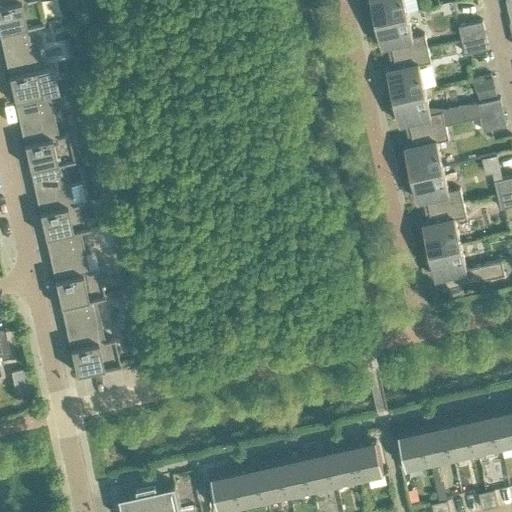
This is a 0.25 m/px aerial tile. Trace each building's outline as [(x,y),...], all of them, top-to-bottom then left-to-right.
[(0,0),(0,28),(32,21),(42,19),(37,0),(0,0)] [(370,0),(375,17),(407,9),(404,0),(370,0)] [(390,41),(393,53),(428,45),(425,31),(413,34),(407,9),(375,17),(381,44),(382,43),(390,41)] [(458,23),(462,37),(485,31),(482,18),(458,23)] [(0,40),(13,98),(48,90),(57,88),(51,62),(42,65),(32,21),(0,28),(0,40)] [(485,31),(462,37),(465,51),(489,45),(485,31)] [(386,67),(392,94),(425,86),(419,62),(431,59),(428,45),(393,53),(396,65),(387,67),(386,67)] [(77,81),(75,70),(67,72),(70,83),(77,81)] [(481,78),(485,95),(496,92),(493,76),(481,78)] [(411,130),(445,122),(480,114),(476,100),(430,111),(425,86),(392,94),(399,121),(400,121),(399,120),(408,118),(411,130)] [(13,98),(28,166),(63,158),(72,156),(67,131),(57,133),(48,90),(13,98)] [(476,100),(480,114),(503,109),(500,95),(476,100)] [(503,109),(480,114),(483,128),(507,123),(503,109)] [(404,144),(410,171),(443,164),(437,139),(449,136),(445,122),(411,130),(414,142),(405,144),(404,144)] [(81,178),(76,155),(72,156),(63,158),(68,181),(81,178)] [(44,234),(78,226),(88,224),(82,199),(73,201),(63,158),(28,166),(44,234)] [(426,195),(429,207),(463,199),(460,185),(448,188),(443,164),(410,171),(417,198),(417,197),(426,195)] [(511,173),(494,177),(497,191),(511,187),(511,173)] [(511,187),(497,191),(501,205),(511,202),(511,187)] [(422,221),(428,248),(460,241),(455,216),(466,213),(463,199),(429,207),(432,219),(423,221),(422,221)] [(59,302),(94,295),(103,293),(98,267),(88,269),(78,226),(44,234),(59,302)] [(460,241),(428,248),(434,275),(435,275),(435,274),(444,272),(446,284),(442,285),(443,286),(505,272),(501,257),(466,265),(460,241)] [(229,278),(222,285),(240,302),(247,294),(229,278)] [(94,295),(59,302),(75,370),(119,361),(113,335),(104,338),(94,295)] [(0,356),(10,354),(4,328),(0,329),(0,356)] [(140,354),(137,342),(129,344),(131,356),(140,354)] [(27,376),(25,366),(10,370),(13,379),(27,376)] [(511,403),(493,408),(501,443),(511,440),(511,403)] [(493,408),(469,414),(477,448),(501,443),(493,408)] [(469,414),(445,419),(454,453),(477,448),(469,414)] [(445,419),(423,424),(431,459),(454,453),(445,419)] [(431,459),(423,424),(398,430),(406,464),(431,459)] [(376,435),(352,440),(361,474),(384,469),(376,435)] [(352,440),(329,445),(337,480),(361,474),(352,440)] [(329,445),(305,451),(314,485),(337,480),(329,445)] [(305,451),(282,456),(290,490),(314,485),(305,451)] [(282,456),(258,461),(266,496),(290,490),(282,456)] [(258,461),(234,467),(243,501),(266,496),(258,461)] [(243,501),(234,467),(211,472),(219,506),(243,501)] [(119,493),(123,511),(181,511),(175,480),(156,484),(155,479),(137,484),(138,489),(119,493)] [(494,486),(486,488),(490,504),(498,503),(494,486)] [(490,504),(486,488),(478,490),(482,506),(490,504)] [(450,511),(447,497),(439,499),(442,511),(450,511)] [(442,511),(439,499),(431,500),(433,511),(442,511)]
